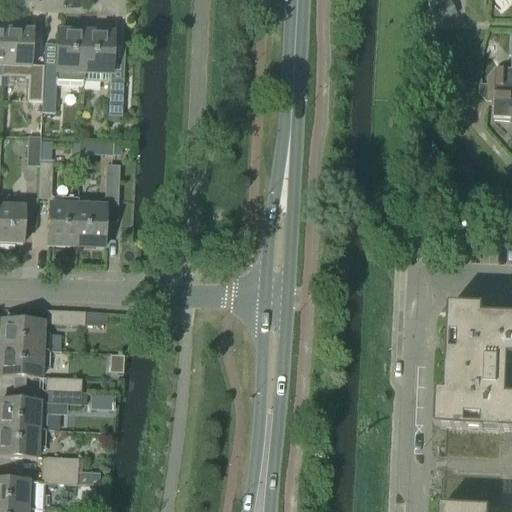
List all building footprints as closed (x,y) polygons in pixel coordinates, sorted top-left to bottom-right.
[(455,15),(450,4),(433,12),(439,24),(455,15)] [(31,34),(5,32),(3,69),(29,70),(31,34)] [(55,82),(66,83),(82,83),(84,36),(57,35),(55,74),(55,82)] [(112,37),(84,36),(82,83),(99,84),(99,76),(110,77),(112,37)] [(478,85),(478,94),(485,103),(486,103),(493,104),(493,111),(493,119),(508,120),(511,119),(511,50),(511,55),(511,56),(511,71),(495,70),(491,74),(487,78),(486,86),(478,85)] [(55,82),(42,81),(40,113),(40,116),(53,117),(55,82)] [(106,119),(107,119),(120,120),(121,84),(108,84),(106,119)] [(26,141),(25,170),(38,170),(39,166),(38,166),(38,153),(39,144),(39,141),(26,141)] [(39,144),(38,153),(50,153),(51,144),(39,144)] [(80,145),(80,157),(94,158),(94,146),(80,145)] [(37,202),(50,202),(51,200),(52,166),(39,166),(38,170),(37,202)] [(107,203),(117,204),(119,168),(105,168),(104,201),(107,202),(107,203)] [(75,249),(77,201),(51,200),(50,202),(50,208),(49,208),(47,248),(75,249)] [(105,202),(77,201),(75,249),(103,250),(105,202)] [(23,210),(0,209),(0,245),(21,247),(23,210)] [(441,395),(439,430),(511,433),(511,398),(507,398),(509,360),(511,360),(511,319),(483,318),(483,314),(448,312),(445,395),(441,395)] [(48,314),(47,326),(47,327),(83,329),(84,315),(48,314)] [(1,324),(0,352),(48,354),(49,337),(41,336),(41,326),(1,324)] [(0,356),(0,379),(13,380),(39,381),(39,370),(47,370),(48,354),(0,352),(0,356)] [(44,394),(80,395),(81,382),(45,380),(44,394)] [(44,394),(44,406),(44,407),(67,408),(79,409),(80,395),(44,394)] [(0,431),(44,434),(45,418),(37,417),(38,405),(0,403),(0,431)] [(0,431),(0,459),(36,461),(36,450),(44,451),(44,434),(0,431)] [(41,460),(41,474),(76,475),(77,462),(41,460)] [(76,488),(76,475),(41,474),(40,486),(40,487),(44,487),(76,488)] [(42,511),(44,487),(40,487),(40,486),(0,483),(0,511),(16,511),(42,511)]
